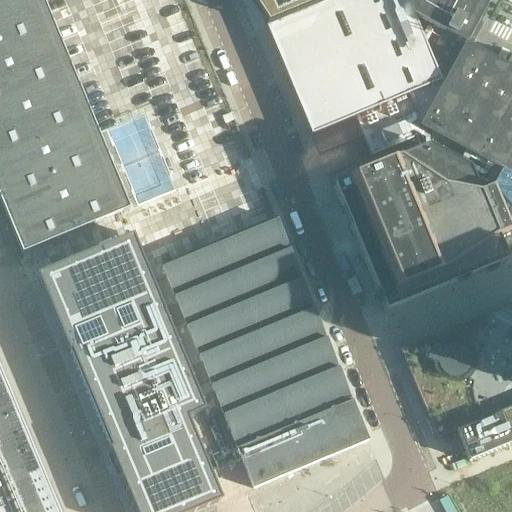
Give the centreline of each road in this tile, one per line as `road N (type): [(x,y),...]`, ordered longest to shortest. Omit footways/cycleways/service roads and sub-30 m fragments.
road 1 (unclassified): [(372,511),(413,482),(216,0)]
road 2 (unclassified): [(82,511),(0,314)]
